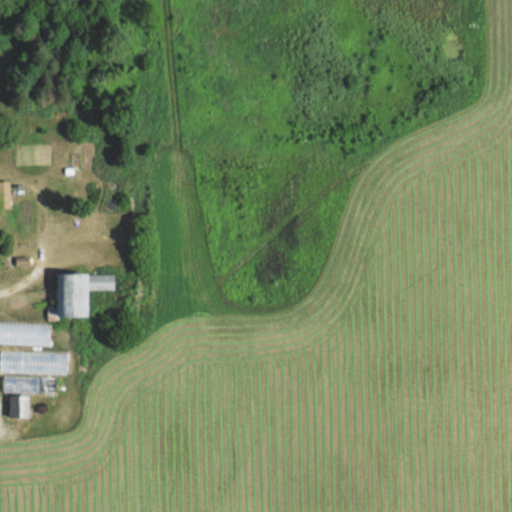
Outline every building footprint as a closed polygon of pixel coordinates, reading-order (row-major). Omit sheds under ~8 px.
[(0,208),(8,209),(8,181),(0,181),(0,208)] [(57,305),(46,306),(46,318),(88,317),(88,289),(113,289),(113,273),(57,274),(57,305)] [(0,343),(49,344),(49,322),(0,321),(0,343)] [(0,372),(66,372),(66,351),(0,350),(0,372)] [(10,386),(29,386),(29,378),(10,378),(10,386)] [(27,396),(9,396),(9,417),(27,417),(27,396)]
